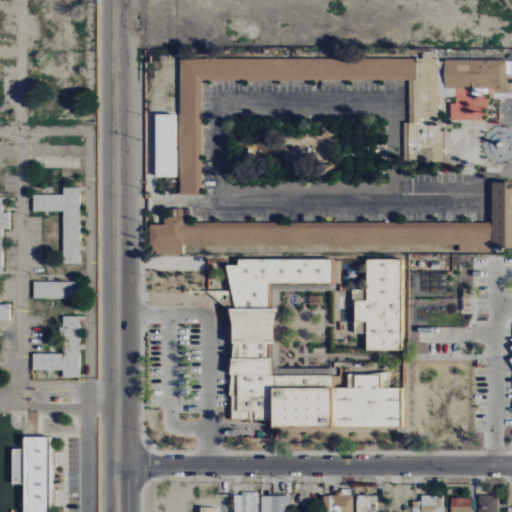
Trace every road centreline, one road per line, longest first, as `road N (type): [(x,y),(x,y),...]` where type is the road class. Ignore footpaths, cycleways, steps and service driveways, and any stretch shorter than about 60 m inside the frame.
road 1 (secondary): [(115,0),(116,511)]
road 2 (residential): [(25,511),(25,0)]
road 3 (residential): [(89,0),(89,511)]
road 4 (residential): [(116,471),(511,470)]
